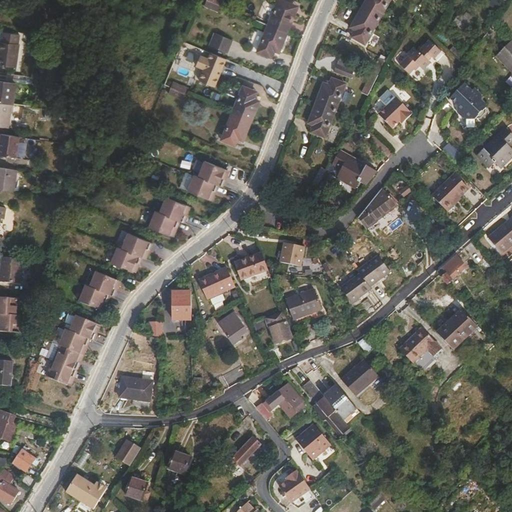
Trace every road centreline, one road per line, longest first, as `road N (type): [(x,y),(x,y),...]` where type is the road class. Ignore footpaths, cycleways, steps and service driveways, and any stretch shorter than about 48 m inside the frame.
road 1 (residential): [(511,195),(358,332),(202,412),(84,416)]
road 2 (residential): [(84,416),(138,296),(239,213)]
road 3 (residential): [(239,213),(264,174),(330,0)]
road 4 (residential): [(239,213),(331,229),(418,140)]
